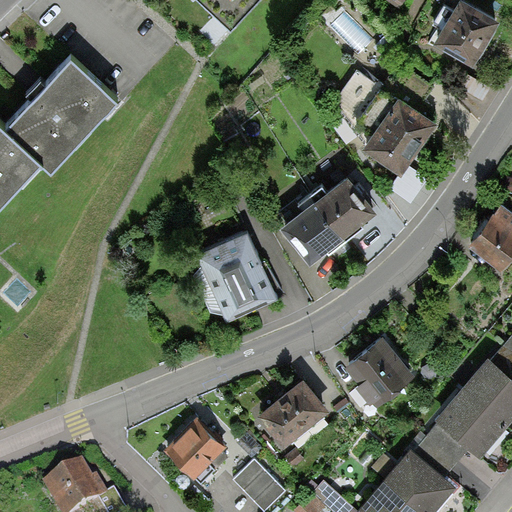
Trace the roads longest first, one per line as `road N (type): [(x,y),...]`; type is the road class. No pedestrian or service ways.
road 1 (residential): [(99,417),(341,318),(433,233),(511,115)]
road 2 (residential): [(99,417),(112,443),(180,511)]
